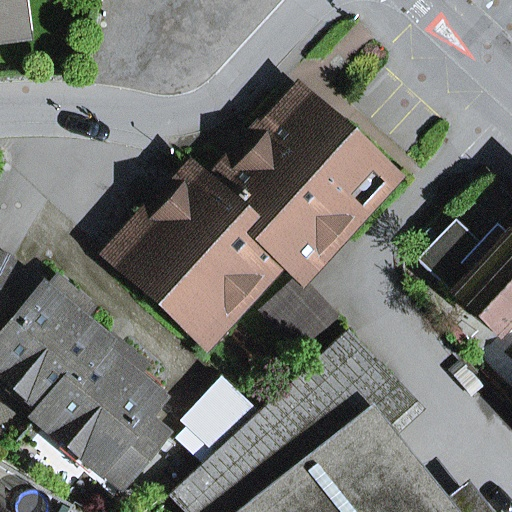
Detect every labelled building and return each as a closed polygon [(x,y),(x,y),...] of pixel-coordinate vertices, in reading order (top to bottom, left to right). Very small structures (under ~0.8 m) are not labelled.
[(0,39),(23,37),(17,0),(7,0),(0,9),(0,39)] [(208,189),(207,190),(282,258),(296,270),(324,240),(335,241),(391,179),(302,98),(242,164),(231,164),(208,189)] [(240,303),(282,258),(207,190),(208,189),(194,175),(116,262),(205,343),(240,303)] [(416,261),(453,294),(495,333),(511,315),(511,207),(477,244),(453,221),(416,261)] [(0,258),(0,280),(10,263),(0,258)] [(0,329),(5,333),(41,290),(10,263),(0,280),(0,329)] [(57,303),(67,290),(52,277),(41,290),(57,303)] [(261,315),(294,351),(334,314),(300,278),(261,315)] [(57,303),(41,290),(5,333),(0,338),(0,375),(11,385),(21,384),(46,405),(101,340),(78,320),(88,308),(67,290),(57,303)] [(184,511),(248,511),(363,404),(391,377),(347,331),(257,416),(217,454),(189,429),(177,442),(204,467),(171,498),(184,511)] [(96,350),(109,360),(119,347),(107,337),(103,341),(96,350)] [(93,467),(119,488),(165,433),(142,414),(155,398),(129,377),(140,365),(119,347),(109,360),(96,350),(103,341),(101,340),(46,405),(35,418),(65,443),(75,442),(98,461),(93,467)] [(189,429),(217,454),(257,416),(218,379),(180,421),(189,429)] [(35,418),(46,405),(21,384),(11,385),(4,393),(35,418)] [(363,404),(248,511),(446,511),(438,501),(363,404)] [(93,467),(98,461),(75,442),(65,443),(58,450),(87,474),(93,467)] [(446,511),(473,511),(483,504),(465,480),(438,501),(446,511)]
